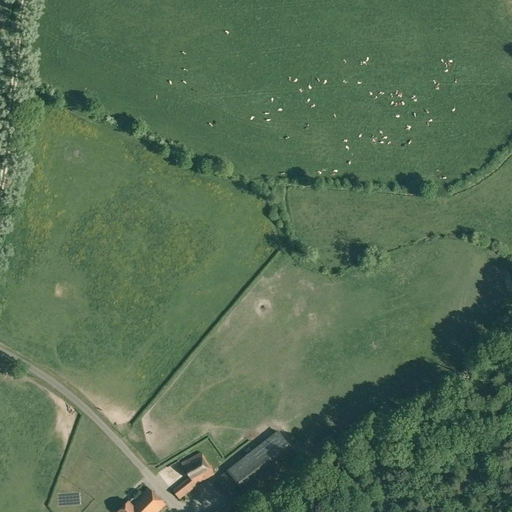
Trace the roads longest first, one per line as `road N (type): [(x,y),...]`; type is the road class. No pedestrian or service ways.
road 1 (unclassified): [(0,188),(23,0)]
road 2 (unclassified): [(0,351),(74,400),(112,437)]
